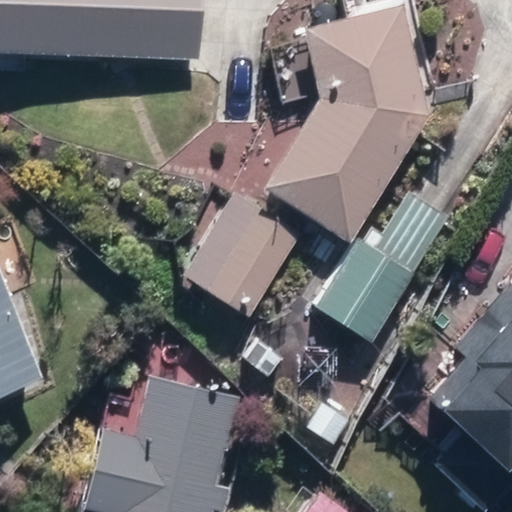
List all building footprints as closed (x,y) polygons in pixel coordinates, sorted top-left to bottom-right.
[(201,0),(0,0),(0,43),(198,55),(201,0)] [(271,189),(356,241),(434,112),(408,2),(310,27),(327,97),(271,189)] [(323,307),(376,339),(449,216),(410,193),(377,249),(362,240),(323,307)] [(212,286),(253,312),(304,231),(263,206),(212,286)] [(0,394),(48,375),(0,249),(0,394)] [(431,396),(510,470),(511,468),(511,284),(454,346),(467,357),(431,396)] [(248,353),(273,375),(289,357),(263,335),(248,353)] [(218,511),(220,507),(229,510),(235,486),(221,483),(245,396),(154,371),(138,431),(111,423),(86,511),(218,511)] [(309,424),(338,442),(355,414),(326,397),(309,424)] [(353,511),(325,490),(308,511),(353,511)]
